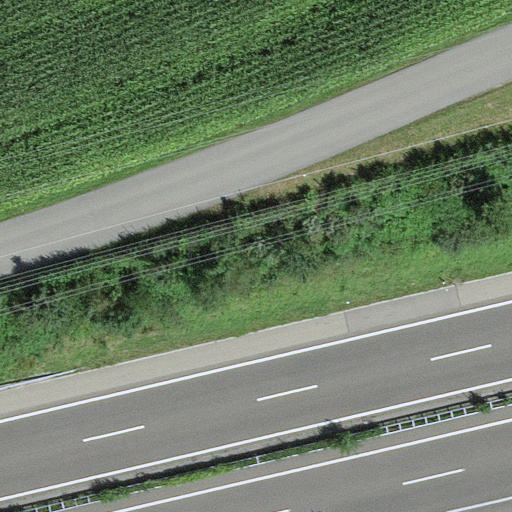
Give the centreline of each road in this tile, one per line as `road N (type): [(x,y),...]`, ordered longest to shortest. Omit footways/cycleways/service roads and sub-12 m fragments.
road 1 (residential): [(0,251),(140,204),(511,52)]
road 2 (motorway): [(511,340),(0,460)]
road 3 (motorway): [(281,511),(511,458)]
